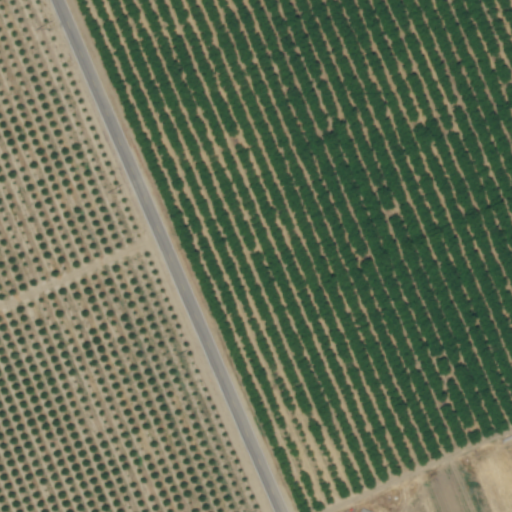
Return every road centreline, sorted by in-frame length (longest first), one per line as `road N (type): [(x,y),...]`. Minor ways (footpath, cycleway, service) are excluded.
road 1 (tertiary): [(276,511),(51,0)]
road 2 (track): [(323,511),(511,427)]
